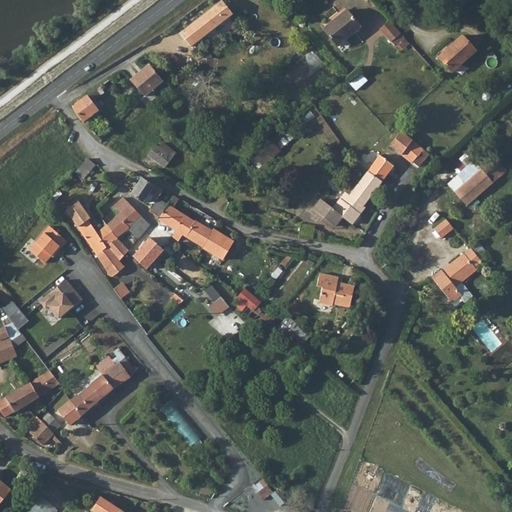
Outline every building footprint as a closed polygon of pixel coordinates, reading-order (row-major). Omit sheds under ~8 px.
[(223,0),(181,33),(191,47),(233,14),(223,0)] [(338,46),(361,27),(347,9),(323,29),(338,46)] [(400,34),(389,22),(380,30),(391,42),(400,34)] [(394,46),(404,38),(400,34),(391,42),(394,46)] [(451,71),(475,49),(462,35),(437,56),(451,71)] [(312,48),(289,67),(303,84),(326,64),(312,48)] [(411,50),(396,64),(408,75),(422,61),(411,50)] [(151,67),(133,82),(145,97),(163,81),(151,67)] [(100,96),(96,91),(73,108),(84,122),(97,111),(91,103),(100,96)] [(283,107),(295,123),(301,118),(289,103),(283,107)] [(414,141),(403,131),(391,146),(402,156),(414,141)] [(412,165),(424,150),(414,141),(402,156),(412,165)] [(161,165),(169,155),(157,145),(149,156),(161,165)] [(169,155),(161,165),(166,168),(174,158),(169,155)] [(382,156),(375,164),(389,173),(394,166),(382,156)] [(356,158),(353,162),(360,167),(362,163),(356,158)] [(94,165),(87,159),(75,172),(83,179),(94,165)] [(444,187),(451,194),(476,170),(469,162),(444,187)] [(483,163),(476,170),(488,182),(495,175),(483,163)] [(375,164),(369,172),(383,181),(389,173),(375,164)] [(476,170),(451,194),(463,207),(488,182),(476,170)] [(335,210),(344,218),(353,225),(367,208),(364,206),(383,181),(369,172),(350,197),(349,196),(344,202),(342,200),(335,210)] [(159,199),(165,190),(156,186),(156,187),(143,178),(132,195),(145,203),(151,194),(159,199)] [(173,228),(183,234),(186,236),(195,222),(174,209),(179,199),(174,196),(160,219),(173,228)] [(117,239),(130,230),(141,215),(125,198),(115,207),(121,213),(107,226),(117,239)] [(344,218),(335,210),(322,201),(312,214),(321,220),(323,216),(337,227),(344,218)] [(67,211),(96,254),(107,247),(98,234),(88,221),(91,219),(80,202),(67,211)] [(199,223),(206,214),(202,212),(195,222),(186,236),(203,247),(213,231),(199,223)] [(141,215),(130,230),(138,240),(151,225),(141,215)] [(323,216),(321,220),(335,230),(337,227),(323,216)] [(451,230),(443,221),(431,232),(439,240),(451,230)] [(300,225),(298,237),(318,240),(319,231),(313,230),(313,227),(300,225)] [(117,239),(107,226),(98,234),(107,247),(117,239)] [(51,227),(31,251),(47,264),(55,254),(56,256),(68,242),(51,227)] [(180,242),(183,234),(173,228),(171,234),(180,242)] [(235,242),(214,229),(213,231),(203,247),(202,248),(223,261),(235,242)] [(155,234),(134,257),(148,271),(168,245),(155,234)] [(130,251),(117,239),(107,247),(96,254),(108,272),(109,276),(113,277),(126,268),(121,261),(130,251)] [(480,242),(474,247),(482,258),(488,253),(480,242)] [(443,273),(434,281),(456,304),(465,296),(458,288),(484,263),(469,248),(450,267),(451,269),(445,275),(443,273)] [(278,278),(285,271),(280,267),(273,275),(278,278)] [(356,292),(359,289),(346,275),(336,284),(340,288),(328,301),(337,310),(340,307),(352,319),(368,304),(356,292)] [(80,299),(65,279),(38,299),(56,318),(80,299)] [(122,283),(113,288),(120,299),(129,293),(122,283)] [(241,284),(233,293),(255,311),(262,303),(241,284)] [(180,297),(185,301),(191,295),(189,294),(194,289),(190,286),(180,297)] [(230,339),(247,323),(231,306),(214,322),(230,339)] [(11,316),(20,329),(30,322),(21,309),(11,316)] [(287,319),(277,330),(301,350),(310,339),(287,319)] [(372,340),(378,335),(366,323),(361,328),(372,340)] [(12,342),(23,335),(17,328),(8,333),(6,327),(0,329),(0,340),(10,337),(12,342)] [(0,364),(18,358),(14,347),(19,343),(21,346),(27,341),(23,335),(12,342),(10,337),(0,340),(0,364)] [(315,362),(302,351),(289,367),(302,379),(315,362)] [(96,368),(103,376),(118,364),(116,361),(114,362),(111,358),(96,368)] [(120,363),(118,364),(103,376),(115,390),(131,378),(129,376),(134,371),(126,362),(122,365),(120,363)] [(56,388),(61,394),(64,391),(65,391),(50,372),(0,403),(0,409),(8,418),(25,408),(56,388)] [(68,397),(72,402),(83,416),(115,390),(103,376),(90,385),(91,387),(85,392),(75,379),(68,386),(72,391),(68,397)] [(173,400),(163,408),(193,445),(204,436),(173,400)] [(70,425),(83,416),(72,402),(59,412),(70,425)] [(51,413),(43,422),(55,434),(63,426),(51,413)] [(103,429),(110,425),(106,419),(99,423),(103,429)] [(64,445),(55,434),(43,422),(43,421),(31,433),(44,446),(52,438),(62,448),(64,445)] [(0,504),(11,491),(0,481),(0,504)] [(262,504),(272,496),(267,490),(257,498),(262,504)] [(29,511),(58,511),(60,510),(43,496),(30,511),(29,511)] [(93,511),(94,511),(124,511),(101,498),(93,511)]
